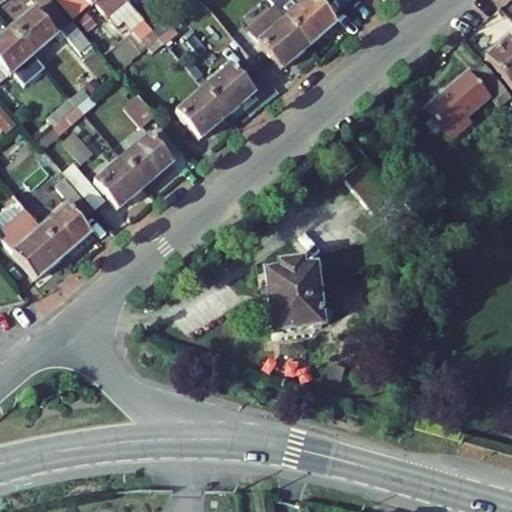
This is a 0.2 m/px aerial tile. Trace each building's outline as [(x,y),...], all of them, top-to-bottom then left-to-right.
[(21,0),(26,7),(34,0),(36,0),(57,26),(64,21),(47,0),(21,0)] [(81,0),(95,17),(99,14),(121,37),(125,34),(137,23),(117,0),(81,0)] [(279,25),(289,36),(318,11),(309,0),(297,0),(284,11),(275,0),(271,0),(264,7),(279,25)] [(329,0),(349,21),(372,0),(329,0)] [(318,11),(289,36),(312,63),(341,38),(318,11)] [(34,20),(11,40),(35,69),(58,49),(34,20)] [(137,23),(125,34),(134,44),(135,43),(146,33),(137,23)] [(255,46),(287,84),(312,63),(289,36),(279,25),(255,46)] [(55,36),(74,60),(82,54),(62,30),(55,36)] [(146,33),(135,43),(143,53),(154,43),(146,33)] [(166,33),(154,43),(160,50),(172,40),(166,33)] [(0,49),(0,76),(11,89),(35,69),(11,40),(0,49)] [(175,44),(172,40),(160,50),(163,54),(175,44)] [(511,47),(506,40),(484,59),(511,91),(511,47)] [(143,53),(149,59),(160,50),(154,43),(143,53)] [(149,59),(152,63),(163,54),(160,50),(149,59)] [(221,58),(235,76),(242,69),(228,52),(221,58)] [(489,99),(497,109),(510,98),(483,67),(471,78),(467,73),(423,111),(431,120),(440,130),(449,141),(470,123),(466,119),(489,99)] [(235,81),(207,105),(231,132),(258,108),(235,81)] [(0,103),(0,104),(16,123),(23,117),(7,97),(0,103)] [(85,103),(73,113),(79,119),(90,109),(85,103)] [(180,128),(204,155),(231,132),(207,105),(180,128)] [(94,114),(90,109),(79,119),(82,124),(94,114)] [(63,122),(69,128),(79,119),(73,113),(63,122)] [(128,125),(146,146),(161,134),(143,113),(128,125)] [(69,128),(72,132),(82,124),(79,119),(69,128)] [(440,130),(431,120),(426,124),(435,135),(440,130)] [(152,150),(124,173),(149,202),(176,178),(152,150)] [(374,220),(399,199),(367,161),(341,182),(374,220)] [(98,196),(122,225),(149,202),(124,173),(98,196)] [(75,201),(97,227),(106,220),(84,193),(75,201)] [(58,206),(85,237),(93,232),(67,200),(58,206)] [(0,238),(0,249),(39,295),(65,274),(42,246),(22,221),(0,238)] [(70,224),(42,246),(65,274),(93,251),(70,224)] [(278,274),(265,275),(273,336),(321,330),(314,269),(308,270),(307,264),(277,267),(278,274)]
